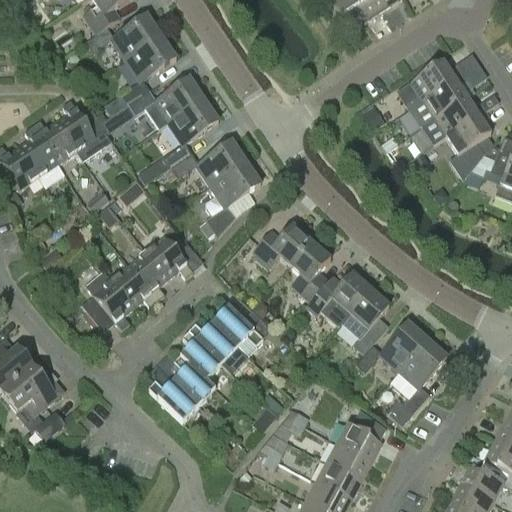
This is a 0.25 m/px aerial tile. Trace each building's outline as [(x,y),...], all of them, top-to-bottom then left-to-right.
[(91,0),(92,0),(99,11),(82,21),(95,41),(85,48),(107,34),(121,24),(114,14),(134,0),(91,0)] [(366,25),(349,0),(333,0),(326,5),(348,37),(366,25)] [(384,14),(375,0),(349,0),(366,25),(384,14)] [(402,2),(400,0),(375,0),(384,14),(402,2)] [(38,14),(27,22),(36,35),(47,27),(38,14)] [(107,34),(85,48),(93,59),(113,45),(126,65),(162,41),(147,20),(113,43),(107,34)] [(162,41),(126,65),(140,86),(120,100),(127,110),(149,96),(142,86),(176,62),(162,41)] [(406,117),(461,80),(457,74),(450,80),(442,68),(395,99),(406,117)] [(465,86),(461,80),(406,117),(398,123),(410,141),(420,134),(466,104),(458,92),(465,86)] [(149,96),(127,110),(135,122),(155,108),(169,128),(204,104),(189,82),(155,105),(149,96)] [(446,143),(485,117),(499,108),(493,100),(480,109),(481,111),(474,115),(466,104),(420,134),(431,152),(445,142),(446,143)] [(204,104),(169,128),(183,149),(163,163),(163,164),(157,168),(163,178),(191,158),(185,149),(219,126),(204,104)] [(57,127),(77,156),(106,136),(100,128),(89,112),(80,118),(71,105),(62,111),(68,119),(57,127)] [(371,137),(372,136),(383,129),(372,111),(359,119),(371,137)] [(489,123),(485,117),(446,143),(457,160),(448,166),(463,188),(471,178),(492,150),(487,142),(490,140),(482,127),(489,123)] [(109,122),(106,124),(100,128),(106,136),(107,139),(122,128),(115,118),(109,122)] [(77,156),(57,127),(46,135),(40,126),(32,132),(57,169),(77,156)] [(19,153),(47,193),(65,181),(57,170),(57,169),(32,132),(24,137),(30,145),(19,153)] [(503,183),(499,191),(494,202),(511,209),(511,145),(504,142),(500,152),(492,150),(471,178),(483,183),(486,176),(503,183)] [(231,146),(198,169),(191,158),(163,178),(170,173),(170,174),(163,179),(169,188),(176,183),(177,185),(197,172),(210,192),(246,168),(231,146)] [(47,193),(19,153),(8,160),(2,151),(0,152),(0,166),(19,195),(38,183),(46,194),(47,193)] [(246,168),(210,192),(217,201),(206,208),(205,212),(211,221),(205,225),(214,238),(218,243),(236,222),(228,211),(261,189),(246,168)] [(137,180),(144,190),(153,184),(147,174),(137,180)] [(144,196),(135,186),(127,193),(136,202),(144,196)] [(449,202),(441,193),(432,200),(439,209),(449,202)] [(21,207),(14,196),(6,202),(13,213),(21,207)] [(93,219),(107,207),(100,199),(86,211),(93,219)] [(116,225),(108,214),(100,221),(108,231),(116,225)] [(208,242),(214,238),(205,225),(199,230),(208,242)] [(291,271),(314,245),(300,232),(298,234),(293,230),(282,243),(272,235),(253,256),(271,272),(280,262),(291,271)] [(185,283),(193,277),(203,268),(187,249),(183,253),(180,249),(174,254),(164,242),(146,257),(168,284),(179,275),(185,283)] [(328,257),(314,245),(291,271),(301,280),(292,290),(310,306),(329,285),(320,277),(331,264),(326,259),(328,257)] [(45,253),(40,246),(35,250),(40,257),(45,253)] [(40,268),(48,277),(63,264),(56,255),(40,268)] [(128,271),(157,306),(164,300),(158,293),(168,284),(146,257),(128,271)] [(111,286),(133,313),(144,305),(150,312),(157,306),(128,271),(111,286)] [(123,321),(133,313),(111,286),(110,286),(103,278),(85,293),(92,301),(81,310),(98,331),(110,321),(121,335),(129,329),(123,321)] [(329,285),(310,306),(305,312),(316,322),(321,317),(338,333),(371,296),(352,279),(342,290),(332,281),(329,285)] [(371,296),(338,333),(342,329),(359,344),(353,351),(363,360),(372,350),(388,332),(379,323),(389,312),(371,296)] [(249,362),(257,353),(255,351),(262,344),(263,345),(272,335),(252,316),(243,326),(228,311),(212,328),(249,362)] [(189,337),(228,375),(244,359),(248,363),(249,362),(212,328),(202,338),(195,331),(189,337)] [(380,361),(399,378),(428,346),(408,328),(382,358),(372,350),(363,360),(355,370),(365,378),(380,361)] [(180,360),(207,385),(222,369),(228,375),(189,337),(182,344),(189,351),(180,360)] [(0,394),(2,397),(33,372),(26,364),(32,359),(24,349),(15,356),(6,346),(0,350),(0,394)] [(408,405),(403,411),(397,406),(386,418),(402,432),(430,400),(421,392),(447,363),(428,346),(399,378),(390,388),(408,405)] [(173,386),(199,410),(215,394),(206,385),(207,385),(180,360),(174,367),(183,376),(173,386)] [(342,367),(346,372),(352,367),(347,362),(342,367)] [(33,372),(2,397),(17,416),(25,410),(35,421),(64,397),(47,377),(41,382),(33,372)] [(199,410),(173,386),(164,395),(155,386),(148,394),(182,428),(199,410)] [(262,407),(273,417),(280,410),(269,400),(262,407)] [(511,412),(503,429),(511,433),(511,412)] [(262,439),(276,421),(269,414),(254,431),(262,439)] [(360,416),(351,432),(347,430),(337,449),(371,468),(382,448),(379,447),(386,435),(360,416)] [(44,445),(64,429),(55,418),(35,434),(44,445)] [(294,426),(304,431),(308,424),(298,419),(294,426)] [(304,431),(294,426),(289,434),(299,439),(304,431)] [(492,449),(511,459),(511,433),(503,429),(492,449)] [(219,447),(212,455),(221,464),(229,456),(219,447)] [(327,469),(361,487),(371,468),(337,449),(327,469)] [(481,469),(507,483),(509,479),(511,480),(511,459),(492,449),(481,469)] [(264,460),(278,467),(282,459),(269,451),(264,460)] [(278,467),(264,460),(260,467),(274,474),(278,467)] [(317,487),(351,506),(361,487),(327,469),(317,487)] [(462,485),(496,503),(507,483),(481,469),(478,476),(469,472),(462,485)] [(240,483),(246,488),(251,483),(246,477),(240,483)] [(451,505),(463,511),(491,511),(496,503),(462,485),(451,505)] [(306,507),(316,511),(347,511),(351,506),(317,487),(306,507)]
